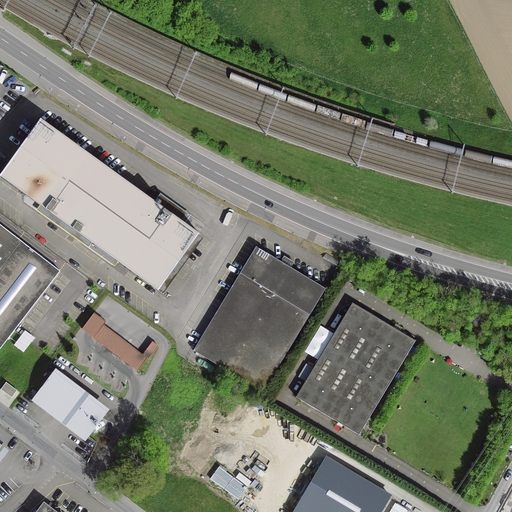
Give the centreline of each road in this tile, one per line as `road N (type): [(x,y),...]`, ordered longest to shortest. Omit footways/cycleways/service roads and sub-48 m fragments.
road 1 (primary): [(0,34),(125,121),(260,196),(511,284)]
road 2 (residential): [(95,481),(165,345)]
